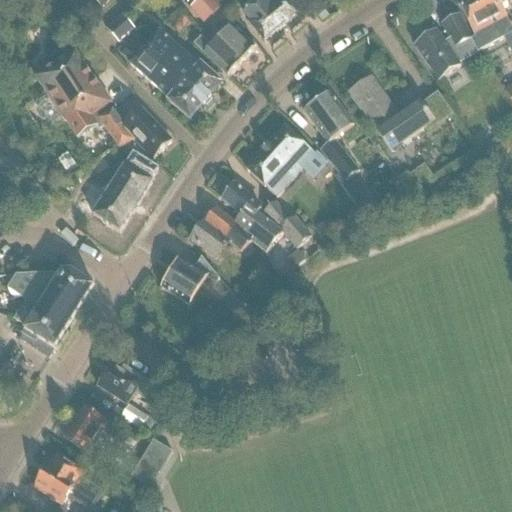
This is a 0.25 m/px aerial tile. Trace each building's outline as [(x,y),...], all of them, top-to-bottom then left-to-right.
[(66,0),(74,7),(80,0),(92,0),(102,9),(110,0),(66,0)] [(222,9),(213,0),(199,0),(190,9),(204,25),(222,9)] [(309,9),(301,0),(262,0),(243,15),(249,23),(248,25),(264,45),(300,17),(309,9)] [(475,39),(471,41),(478,54),(511,35),(511,30),(495,0),(468,0),(457,6),(475,39)] [(178,37),(191,23),(178,12),(165,26),(178,37)] [(106,31),(117,43),(133,29),(122,17),(106,31)] [(437,34),(415,49),(438,84),(460,69),(458,65),(478,55),(478,54),(458,17),(443,26),(450,40),(444,45),(437,34)] [(228,80),(256,51),(232,27),(211,49),(201,39),(194,46),(228,80)] [(169,101),(199,68),(198,68),(159,33),(130,66),(149,84),(169,101)] [(99,121),(96,116),(111,105),(75,54),(35,79),(64,123),(65,123),(77,140),(96,127),(100,132),(105,129),(99,121)] [(200,66),(198,68),(199,68),(169,101),(167,103),(190,123),(202,109),(203,110),(211,101),(210,100),(223,86),(200,66)] [(420,107),(398,122),(389,110),(391,108),(371,80),(350,95),(391,155),(433,126),(420,107)] [(331,96),(304,115),(327,147),(320,153),(344,185),(358,175),(334,143),(354,129),(331,96)] [(99,121),(105,129),(119,150),(132,144),(135,141),(139,144),(156,128),(140,111),(123,127),(112,112),(99,121)] [(172,144),(156,128),(139,144),(135,141),(132,144),(135,142),(153,162),(172,144)] [(285,129),(267,149),(279,160),(277,162),(295,179),(315,157),(285,129)] [(279,160),(267,149),(246,172),(276,200),(295,179),(277,162),(279,160)] [(158,171),(134,156),(126,168),(125,168),(104,200),(88,189),(77,206),(94,217),(93,218),(119,235),(132,215),(133,216),(140,204),(139,204),(152,184),(150,183),(158,171)] [(420,188),(410,172),(398,181),(408,196),(420,188)] [(253,240),(250,245),(267,257),(283,237),(266,224),(256,216),(260,211),(251,204),(253,202),(234,187),(222,203),(241,217),(234,226),(253,240)] [(382,209),(374,198),(363,206),(371,217),(382,209)] [(292,223),(276,205),(264,214),(288,242),(296,252),(312,239),(296,219),(292,223)] [(250,245),(231,223),(215,211),(191,243),(216,262),(229,245),(241,255),(251,246),(250,245)] [(305,263),(299,255),(287,263),(294,272),(305,263)] [(195,269),(180,260),(161,290),(189,308),(207,280),(216,286),(219,281),(202,260),(195,269)] [(94,289),(71,275),(16,278),(7,291),(26,303),(14,322),(26,330),(24,333),(54,353),(94,289)] [(233,311),(241,305),(228,289),(220,295),(233,311)] [(111,368),(98,389),(127,407),(134,395),(148,403),(153,395),(111,368)] [(169,381),(161,376),(155,385),(164,390),(169,381)] [(148,419),(129,407),(121,420),(140,431),(148,419)] [(92,457),(111,427),(84,411),(65,441),(92,457)] [(133,450),(139,440),(124,431),(119,440),(133,450)] [(150,491),(173,455),(153,443),(131,479),(150,491)] [(47,469),(45,472),(34,489),(51,500),(50,502),(59,508),(60,506),(63,508),(69,499),(87,510),(97,493),(79,482),(84,475),(57,458),(49,470),(47,469)]
